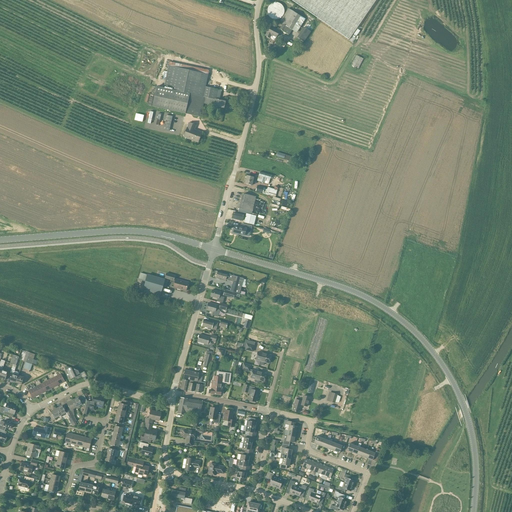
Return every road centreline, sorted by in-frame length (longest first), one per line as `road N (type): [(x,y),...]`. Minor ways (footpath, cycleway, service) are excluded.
road 1 (tertiary): [(213,249),(333,284),(386,309),(433,353),(466,417)]
road 2 (tertiary): [(0,240),(130,230),(213,249)]
road 3 (residential): [(110,511),(65,501),(73,465),(95,462),(114,387)]
road 4 (residential): [(353,511),(367,474),(305,449),(309,421),(274,411)]
road 5 (unclassified): [(237,160),(257,77),(259,0)]
road 6 (residential): [(174,392),(213,249)]
